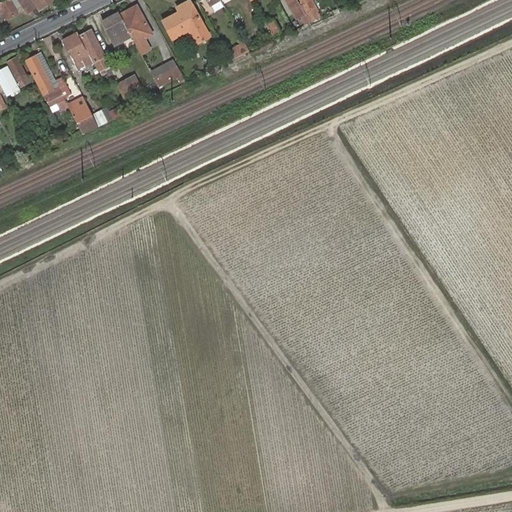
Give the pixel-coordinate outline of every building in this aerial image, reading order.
[(17,14),(10,0),(3,0),(0,2),(0,11),(3,10),(7,19),(17,14)] [(19,0),(10,0),(17,14),(26,10),(19,0)] [(34,7),(29,0),(19,0),(26,10),(27,12),(34,7)] [(31,0),(39,10),(46,6),(42,0),(31,0)] [(286,0),(297,18),(301,16),(306,25),(311,22),(305,12),(304,13),(296,0),(286,0)] [(301,0),(303,3),(301,4),(305,12),(311,22),(315,20),(311,13),(317,10),(311,0),(301,0)] [(177,8),(179,12),(191,5),(189,1),(177,8)] [(191,5),(179,12),(163,20),(173,39),(189,30),(196,42),(208,36),(191,5)] [(127,10),(119,14),(131,36),(140,52),(149,47),(144,37),(151,34),(137,8),(128,12),(127,10)] [(119,14),(118,12),(102,22),(114,44),(117,43),(115,39),(126,33),(129,37),(131,36),(119,14)] [(274,36),(283,32),(274,16),(263,22),(269,32),(271,31),(274,36)] [(163,62),(171,58),(161,30),(153,34),(163,62)] [(82,35),(106,82),(115,78),(112,71),(107,74),(103,67),(109,64),(103,55),(90,31),(82,35)] [(76,67),(84,63),(86,67),(94,63),(78,32),(69,37),(71,39),(63,44),(76,67)] [(115,39),(117,43),(129,37),(126,33),(115,39)] [(225,50),(231,61),(249,52),(243,41),(225,50)] [(41,53),(35,56),(53,88),(58,86),(55,80),(41,53)] [(26,60),(42,90),(43,93),(53,88),(35,56),(26,60)] [(28,81),(16,57),(7,62),(20,87),(22,86),(21,84),(28,81)] [(151,73),(157,84),(158,85),(181,74),(174,60),(151,73)] [(0,70),(0,85),(6,96),(13,92),(14,94),(20,91),(7,67),(0,70)] [(62,76),(55,80),(58,86),(64,98),(72,93),(62,76)] [(127,80),(120,83),(132,109),(139,106),(127,80)] [(64,98),(58,86),(53,88),(43,93),(50,106),(56,102),(60,110),(68,105),(67,103),(64,98)] [(82,95),(75,99),(79,106),(86,102),(82,95)] [(68,105),(80,128),(95,120),(92,113),(86,102),(79,106),(75,99),(67,103),(68,105)] [(95,120),(98,125),(122,114),(117,107),(110,110),(107,106),(92,113),(95,120)] [(80,128),(82,133),(98,125),(95,120),(80,128)] [(64,142),(61,135),(46,142),(49,149),(64,142)] [(38,141),(33,143),(36,149),(42,147),(38,141)]
